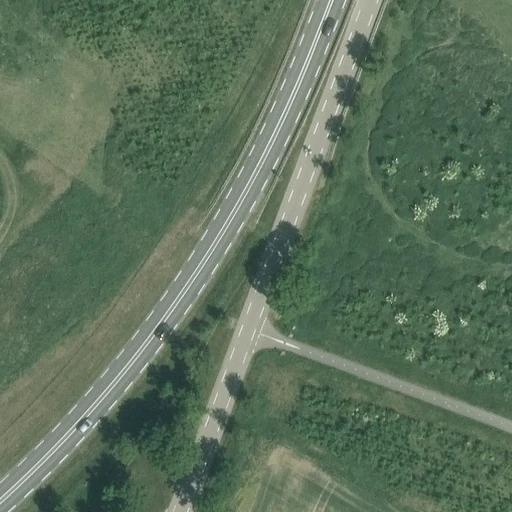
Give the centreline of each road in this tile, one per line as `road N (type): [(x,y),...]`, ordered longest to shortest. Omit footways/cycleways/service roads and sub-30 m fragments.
road 1 (primary): [(0,498),(103,394),(170,311),(276,119),(329,0)]
road 2 (unclassified): [(180,511),(369,0)]
